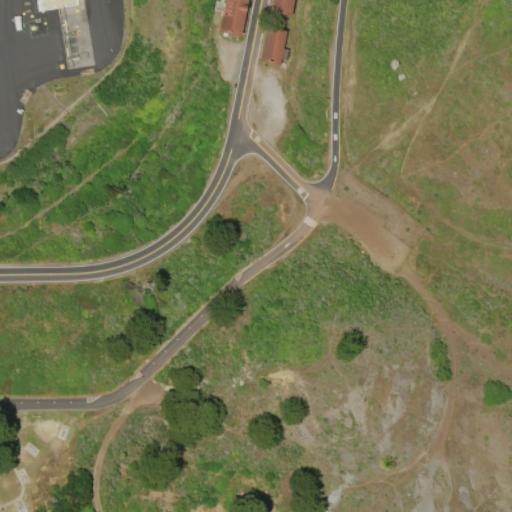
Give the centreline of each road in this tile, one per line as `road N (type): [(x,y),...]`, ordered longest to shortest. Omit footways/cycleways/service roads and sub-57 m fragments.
road 1 (residential): [(313,199),(273,256),(136,389),(91,406),(0,406)]
road 2 (residential): [(0,273),(96,272),(160,251),(209,203),(235,139)]
road 3 (residential): [(347,0),(335,165),(313,199)]
road 4 (residential): [(235,139),(264,0)]
